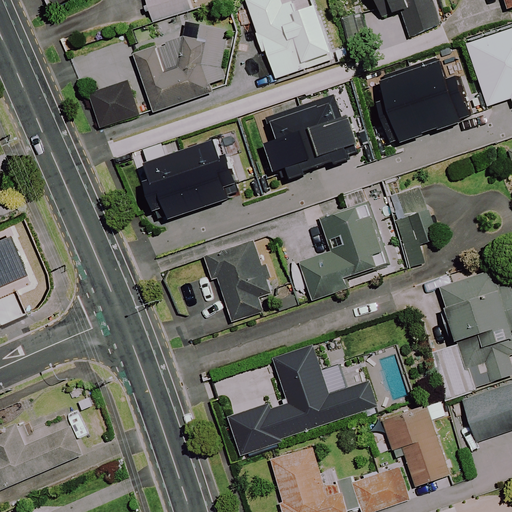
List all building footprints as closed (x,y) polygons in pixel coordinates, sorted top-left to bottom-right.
[(189,0),(149,0),(155,22),(193,12),(189,0)] [(288,6),(285,0),(250,0),(267,52),(272,51),(281,79),(341,59),(324,8),(303,14),(299,3),(288,6)] [(442,28),(431,0),(380,0),(386,16),(401,11),(411,39),(442,28)] [(232,28),(204,25),(202,41),(188,39),(138,55),(157,113),(213,95),(214,81),(225,83),(232,28)] [(459,25),(368,67),(397,129),(487,88),(459,25)] [(511,31),(471,45),(487,88),(491,107),(511,99),(511,31)] [(360,71),(267,93),(284,163),(374,131),(360,71)] [(143,118),(132,83),(94,96),(105,130),(143,118)] [(243,98),(148,126),(167,191),(262,163),(243,98)] [(441,239),(425,189),(400,197),(415,247),(441,239)] [(365,222),(361,211),(325,221),(335,253),(303,263),(314,300),(349,290),(345,280),(394,265),(379,218),(365,222)] [(275,296),(257,244),(209,260),(216,281),(222,279),(236,321),(264,312),(261,301),(275,296)] [(0,287),(10,284),(0,257),(0,287)] [(511,298),(502,269),(442,290),(461,343),(431,354),(447,401),(511,378),(511,298)] [(385,347),(379,328),(339,340),(345,359),(385,347)] [(334,394),(319,347),(278,361),(292,405),(237,423),(247,451),(382,406),(373,381),(334,394)] [(511,383),(465,400),(480,443),(511,431),(511,383)] [(453,476),(433,410),(388,424),(398,459),(408,455),(418,487),(453,476)] [(0,490),(87,455),(73,420),(28,438),(22,423),(0,432),(0,490)] [(328,488),(316,449),(274,461),(286,502),(282,503),(284,511),(345,511),(338,485),(328,488)] [(368,511),(410,498),(401,470),(357,484),(365,511),(368,511)]
